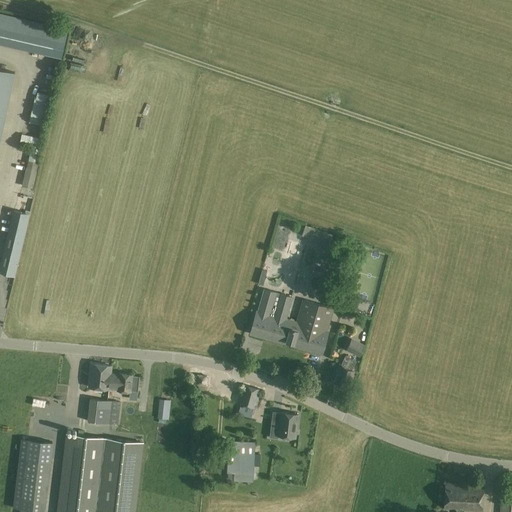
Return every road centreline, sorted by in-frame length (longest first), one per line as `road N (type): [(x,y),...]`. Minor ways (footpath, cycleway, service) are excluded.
road 1 (track): [(511,166),(0,0)]
road 2 (tertiary): [(511,466),(422,450),(280,386),(206,363),(0,343)]
